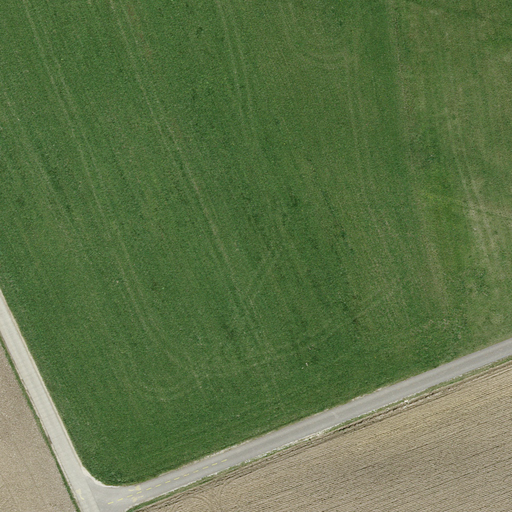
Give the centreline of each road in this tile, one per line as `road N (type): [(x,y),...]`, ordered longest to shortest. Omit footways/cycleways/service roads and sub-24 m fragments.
road 1 (unclassified): [(92,509),(511,345)]
road 2 (unclassified): [(92,509),(0,314)]
